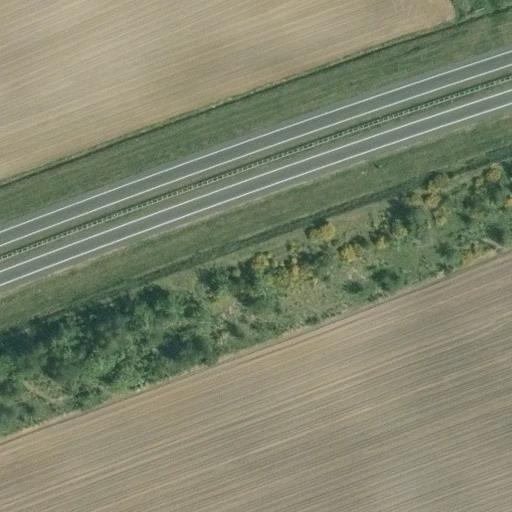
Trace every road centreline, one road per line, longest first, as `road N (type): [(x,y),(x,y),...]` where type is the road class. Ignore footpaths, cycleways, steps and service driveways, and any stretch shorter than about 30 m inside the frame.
road 1 (trunk): [(511,57),(0,243)]
road 2 (trunk): [(0,281),(511,98)]
